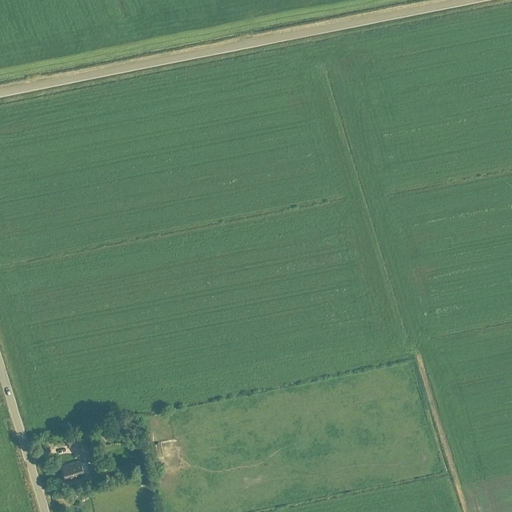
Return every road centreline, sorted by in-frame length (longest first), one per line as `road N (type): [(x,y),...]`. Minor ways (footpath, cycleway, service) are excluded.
road 1 (unclassified): [(0,95),(475,0)]
road 2 (unclassified): [(46,511),(0,359)]
